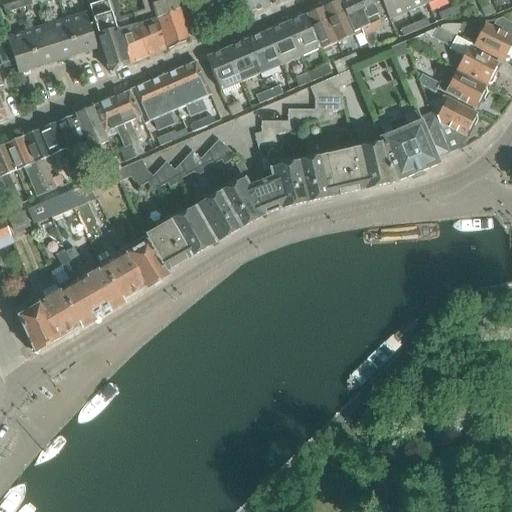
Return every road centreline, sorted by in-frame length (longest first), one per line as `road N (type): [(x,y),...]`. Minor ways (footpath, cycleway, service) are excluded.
road 1 (residential): [(22,384),(242,244),(309,217),(451,183),(511,132)]
road 2 (residential): [(199,51),(0,130)]
road 3 (residential): [(310,0),(199,51)]
